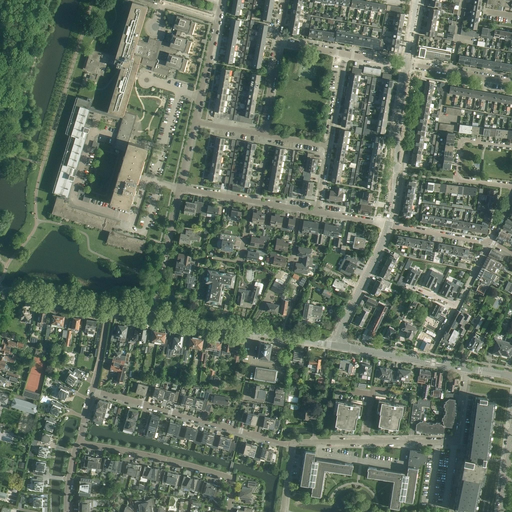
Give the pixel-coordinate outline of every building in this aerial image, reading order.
[(357,8),(359,0),(357,0),(351,0),(351,7),(357,8)] [(357,8),(364,9),(366,1),(359,0),(357,8)] [(364,9),(371,10),(372,2),(366,1),(364,9)] [(147,6),(139,4),(133,2),(116,57),(91,49),(85,68),(100,73),(99,74),(103,76),(108,59),(123,64),(114,92),(108,111),(119,114),(123,116),(113,148),(126,152),(111,203),(119,205),(129,209),(134,193),(137,194),(140,184),(137,183),(147,148),(128,142),(130,137),(132,138),(133,134),(131,134),(136,115),(132,114),(126,112),(132,92),(138,72),(139,72),(138,72),(139,69),(140,69),(137,68),(139,62),(152,67),(151,70),(159,73),(167,75),(167,76),(170,67),(178,69),(178,70),(183,72),(187,61),(183,60),(184,57),(178,56),(178,55),(176,54),(177,49),(182,51),(187,53),(191,42),(191,43),(191,42),(187,41),(188,39),(182,37),(182,36),(180,35),(181,31),(186,32),(186,33),(191,35),(195,24),(191,22),(192,20),(186,18),(186,17),(184,17),(183,17),(183,18),(177,16),(176,20),(173,28),(178,29),(176,35),(173,34),(172,39),(170,44),(167,43),(153,39),(151,44),(137,40),(137,39),(147,6)] [(371,10),(377,12),(379,4),(372,2),(371,10)] [(386,5),(379,4),(377,12),(384,13),(386,6),(386,5)] [(315,38),(316,30),(317,27),(314,26),(313,29),(310,29),(308,37),(315,38)] [(343,43),(345,33),(336,32),(335,41),(343,43)] [(343,43),(352,44),(354,34),(345,32),(345,33),(343,43)] [(352,44),(361,46),(362,36),(362,35),(354,34),(352,44)] [(371,38),(362,36),(361,46),(369,47),(371,38)] [(380,39),(371,38),(369,47),(378,49),(380,39)] [(381,70),(374,69),(364,67),(363,73),(380,76),(381,70)] [(350,74),(349,80),(357,82),(358,75),(360,75),(361,69),(358,69),(357,75),(354,74),(351,74),(350,74)] [(349,80),(348,87),(356,88),(357,82),(349,80)] [(391,81),(388,80),(385,80),(384,86),(392,88),(393,81),(391,81)] [(456,94),(457,87),(450,86),(449,93),(456,94)] [(348,87),(346,93),(355,95),(356,88),(348,87)] [(390,101),(391,94),(383,93),(381,99),(390,101)] [(78,97),(67,133),(67,134),(71,135),(54,193),(61,195),(60,197),(69,200),(69,197),(68,197),(73,180),(74,180),(75,175),(74,175),(87,132),(88,132),(90,127),(84,126),(90,109),(118,117),(119,114),(108,111),(108,112),(90,107),(92,102),(78,97)] [(344,106),(343,113),(352,114),(353,108),(344,106)] [(387,120),(388,114),(379,112),(378,119),(387,120)] [(351,121),(342,119),(341,126),(349,127),(351,121)] [(385,127),(377,125),(376,132),(384,133),(385,127)] [(339,136),(348,138),(349,131),(340,130),(339,136)] [(374,142),(382,144),(384,137),(375,136),(374,142)] [(93,141),(91,148),(98,150),(100,143),(93,141)] [(374,142),(373,149),(381,150),(382,144),(374,142)] [(344,157),(345,151),(337,149),(336,156),(344,157)] [(306,164),(317,166),(318,159),(314,159),(314,154),(308,153),(307,158),(306,164)] [(372,155),(371,162),(379,163),(380,157),(372,155)] [(317,166),(306,164),(305,171),(303,171),(302,175),(310,177),(311,172),(315,173),(317,166)] [(302,187),(313,189),(314,182),(310,182),(310,177),(302,175),(302,176),(304,176),(303,181),(302,187)] [(341,177),(332,175),(331,182),(340,183),(341,177)] [(376,183),(377,176),(368,175),(367,181),(376,183)] [(376,183),(367,181),(366,188),(375,189),(376,183)] [(433,190),(434,183),(428,182),(428,186),(425,186),(424,192),(427,192),(428,190),(433,190)] [(80,186),(78,192),(84,194),(86,188),(80,186)] [(313,189),(302,187),(301,194),(311,196),(313,189)] [(342,202),(343,193),(342,193),(343,188),(336,187),(335,192),(331,191),(329,199),(342,202)] [(360,202),(368,203),(369,200),(373,201),(373,197),(371,196),(372,193),(364,192),(363,195),(361,195),(360,202)] [(82,201),(89,203),(90,197),(84,195),(82,201)] [(69,200),(60,197),(58,196),(53,213),(110,230),(107,242),(142,253),(146,240),(143,239),(142,240),(113,231),(114,230),(117,231),(118,229),(114,228),(115,224),(120,225),(119,225),(120,222),(67,205),(69,200)] [(186,202),(184,212),(195,214),(195,212),(198,213),(200,202),(197,202),(197,204),(186,202)] [(368,203),(360,202),(359,205),(361,205),(360,209),(359,208),(358,213),(370,215),(372,207),(368,206),(368,203)] [(208,206),(207,213),(218,215),(218,214),(221,215),(222,206),(219,205),(219,208),(208,206)] [(239,226),(242,210),(229,208),(228,216),(231,217),(235,218),(235,221),(239,222),(238,226),(239,226)] [(266,227),(268,217),(265,216),(265,214),(261,214),(262,212),(259,211),(257,224),(261,224),(261,226),(266,227)] [(275,227),(278,214),(275,214),(275,216),(271,215),(271,217),(268,217),(266,227),(271,228),(272,226),(275,227)] [(278,214),(275,227),(281,228),(280,230),(284,230),(286,220),(283,219),(283,217),(280,217),(280,215),(278,214)] [(294,230),(296,217),(293,217),(293,221),(289,220),(288,222),(285,222),(286,220),(284,230),(287,231),(287,229),(294,230)] [(300,221),(298,233),(305,234),(306,231),(309,232),(311,222),(304,221),(304,222),(300,221)] [(311,222),(309,232),(313,233),(313,234),(316,234),(318,222),(314,221),(314,223),(311,222)] [(330,236),(332,226),(330,225),(330,224),(325,223),(323,234),(330,236)] [(511,227),(505,223),(502,228),(511,233),(511,227)] [(332,226),(330,236),(338,237),(340,226),(335,225),(335,226),(332,226)] [(181,234),(179,242),(188,244),(189,240),(193,240),(197,240),(197,242),(199,242),(201,232),(193,231),(186,230),(185,235),(181,234)] [(501,230),(499,235),(509,240),(510,239),(507,237),(508,234),(501,230)] [(362,238),(363,235),(359,235),(359,233),(355,232),(355,233),(350,232),(350,234),(348,234),(347,240),(354,242),(353,244),(352,246),(353,246),(353,247),(364,249),(366,238),(362,238)] [(252,237),(250,246),(263,248),(264,242),(266,243),(267,240),(270,240),(270,237),(268,237),(264,236),(261,236),(260,235),(260,238),(252,237)] [(506,239),(498,235),(496,240),(503,244),(504,243),(505,241),(508,243),(511,245),(511,242),(509,241),(506,239)] [(235,243),(236,239),(223,237),(222,240),(221,240),(220,240),(219,241),(218,241),(218,242),(218,243),(217,243),(217,244),(217,245),(217,246),(218,246),(218,247),(218,248),(219,248),(220,248),(220,249),(221,249),(232,251),(233,242),(235,243)] [(285,240),(277,238),(277,239),(275,249),(287,251),(288,244),(284,243),(285,240)] [(303,261),(312,262),(313,258),(310,258),(311,250),(298,247),(297,256),(304,257),(303,261)] [(491,249),(489,254),(488,256),(495,260),(496,258),(499,259),(500,257),(503,258),(504,256),(491,249)] [(264,251),(256,250),(256,253),(248,251),(247,262),(247,260),(257,262),(259,255),(263,256),(264,251)] [(182,273),(184,257),(185,254),(178,253),(177,259),(181,260),(180,262),(179,261),(179,262),(177,261),(175,271),(182,273)] [(271,253),(270,258),(274,259),(274,265),(285,266),(286,259),(277,257),(278,254),(271,253)] [(336,253),(333,257),(341,261),(342,261),(343,258),(342,258),(343,254),(336,253)] [(184,257),(182,273),(188,274),(187,283),(191,284),(190,288),(194,289),(196,282),(194,282),(196,276),(192,275),(194,264),(190,264),(189,263),(190,255),(185,254),(184,257)] [(387,259),(395,263),(396,261),(396,260),(397,257),(390,254),(387,259)] [(347,256),(340,271),(350,276),(352,273),(357,265),(356,264),(358,261),(347,256)] [(495,261),(491,259),(488,257),(487,257),(485,261),(489,263),(496,268),(497,268),(500,270),(501,269),(499,268),(500,267),(501,267),(502,265),(501,265),(495,261)] [(387,259),(385,265),(392,268),(393,265),(394,265),(395,263),(387,259)] [(312,262),(303,261),(303,264),(296,263),(294,272),(307,274),(308,266),(311,266),(312,262)] [(482,266),(490,270),(494,273),(496,268),(489,263),(485,261),(482,266)] [(385,265),(382,270),(390,274),(391,272),(390,271),(392,268),(385,265)] [(411,271),(406,282),(413,285),(418,275),(420,272),(412,268),(411,271)] [(481,268),(479,272),(487,277),(491,279),(494,280),(496,276),(489,272),(481,268)] [(235,275),(224,273),(219,272),(208,270),(207,276),(204,275),(203,281),(206,281),(206,282),(209,283),(206,302),(209,302),(209,304),(208,304),(208,305),(217,306),(218,306),(217,306),(218,304),(221,304),(224,288),(230,289),(230,287),(233,287),(235,275)] [(390,274),(382,270),(379,275),(386,279),(388,276),(389,276),(390,274)] [(432,270),(425,285),(432,289),(436,282),(440,284),(443,276),(432,270)] [(491,279),(487,277),(479,272),(477,277),(481,280),(481,282),(487,285),(491,279)] [(347,284),(332,277),(335,279),(332,285),(340,289),(337,294),(341,296),(343,291),(344,291),(347,284)] [(374,286),(382,290),(384,291),(386,287),(388,288),(390,284),(381,279),(380,281),(377,280),(374,286)] [(446,283),(441,293),(448,297),(452,290),(456,291),(459,286),(447,280),(446,283)] [(270,289),(281,295),(287,283),(284,281),(282,285),(275,281),(270,289)] [(252,292),(250,291),(239,289),(237,296),(238,296),(237,304),(243,305),(245,294),(247,295),(247,294),(251,295),(249,303),(255,304),(257,296),(259,296),(260,295),(262,296),(263,293),(260,293),(263,285),(262,283),(256,282),(255,282),(254,286),(252,292)] [(382,290),(374,286),(371,292),(378,295),(380,292),(382,290)] [(331,293),(324,289),(322,294),(326,296),(326,297),(328,298),(328,297),(329,297),(331,293)] [(368,298),(366,303),(374,307),(376,302),(368,298)] [(286,315),(287,307),(289,307),(290,305),(289,304),(289,302),(288,300),(282,299),(281,303),(281,304),(280,314),(286,315)] [(279,305),(274,304),(266,303),(265,311),(277,313),(278,305),(279,305)] [(381,307),(367,334),(373,337),(387,307),(379,303),(378,306),(381,307)] [(436,303),(429,316),(441,322),(443,316),(440,314),(444,307),(436,303)] [(320,317),(321,307),(315,306),(314,306),(311,306),(312,305),(305,304),(303,316),(304,316),(305,318),(307,318),(309,317),(309,316),(310,316),(310,315),(320,317)] [(31,319),(30,318),(32,317),(31,315),(32,314),(31,313),(30,314),(28,311),(27,312),(25,309),(20,312),(21,314),(19,316),(21,319),(23,318),(25,321),(25,322),(30,323),(31,319)] [(457,310),(448,326),(452,328),(453,326),(456,327),(456,326),(458,327),(459,324),(461,325),(457,331),(453,329),(451,334),(445,345),(451,348),(453,345),(454,345),(455,343),(454,343),(454,341),(455,342),(457,338),(456,338),(459,332),(463,334),(465,330),(463,328),(470,315),(463,312),(464,311),(460,309),(459,311),(457,310)] [(362,327),(368,312),(363,310),(361,314),(359,317),(357,316),(354,323),(358,325),(358,326),(360,326),(362,327)] [(45,323),(46,312),(39,311),(37,326),(44,327),(45,323)] [(473,327),(476,328),(478,329),(484,319),(479,316),(477,321),(473,327)] [(78,331),(80,319),(79,319),(79,318),(77,318),(76,318),(73,318),(72,328),(74,328),(74,330),(78,331)] [(94,335),(96,321),(87,319),(85,331),(88,332),(87,334),(94,335)] [(407,332),(406,334),(405,337),(407,337),(408,339),(409,338),(411,339),(413,334),(414,335),(418,328),(413,325),(413,324),(412,324),(412,323),(411,323),(410,324),(405,322),(402,329),(407,332)] [(440,342),(445,345),(451,334),(449,334),(452,328),(448,326),(443,337),(442,337),(440,342)] [(396,331),(389,327),(388,328),(387,330),(384,336),(385,336),(385,337),(387,338),(388,337),(389,338),(389,337),(391,338),(394,333),(394,334),(396,331)] [(139,339),(141,329),(140,329),(139,328),(138,328),(137,328),(135,328),(135,332),(133,331),(133,337),(131,336),(130,342),(135,343),(135,341),(136,338),(139,339)] [(158,344),(160,332),(157,331),(156,332),(154,331),(154,333),(153,333),(152,343),(158,344)] [(160,332),(158,344),(162,345),(166,346),(167,340),(165,339),(165,335),(165,333),(163,333),(163,332),(160,332)] [(168,345),(166,355),(171,356),(171,352),(172,352),(172,351),(171,351),(172,349),(176,350),(176,352),(182,353),(181,355),(182,355),(183,347),(181,347),(182,346),(183,345),(183,344),(182,343),(183,336),(182,336),(182,335),(180,335),(179,336),(176,335),(176,337),(174,337),(172,345),(168,345)] [(467,347),(477,353),(482,344),(485,345),(487,341),(484,340),(483,342),(474,336),(467,347)] [(498,354),(500,355),(504,343),(500,342),(498,339),(494,338),(491,349),(494,349),(493,353),(495,353),(495,354),(498,355),(498,354)] [(3,339),(3,341),(2,341),(2,342),(2,343),(1,345),(10,348),(11,345),(15,346),(16,342),(9,340),(10,340),(6,339),(6,340),(3,339)] [(206,350),(213,351),(215,340),(214,340),(214,339),(212,339),(212,340),(211,339),(211,340),(209,340),(208,342),(207,341),(207,343),(206,350)] [(430,343),(423,339),(419,348),(426,351),(430,343)] [(215,340),(213,351),(213,355),(220,357),(221,350),(222,345),(221,345),(221,342),(219,342),(219,341),(218,340),(216,340),(215,340)] [(509,345),(504,343),(500,355),(501,355),(501,354),(503,354),(502,355),(506,356),(506,355),(509,356),(511,352),(511,340),(511,341),(511,342),(511,343),(509,344),(509,345)] [(227,342),(226,343),(225,343),(225,346),(223,345),(222,354),(229,355),(230,352),(231,350),(234,350),(235,346),(234,346),(235,344),(232,344),(231,343),(230,343),(228,343),(227,342)] [(271,345),(264,344),(261,343),(258,358),(269,360),(271,345)] [(9,351),(10,348),(1,345),(1,347),(0,347),(0,348),(0,349),(0,350),(2,352),(5,354),(5,353),(11,355),(12,352),(9,351)] [(37,349),(36,349),(34,355),(37,356),(38,353),(39,352),(39,350),(43,351),(43,348),(39,347),(38,347),(37,349)] [(302,354),(303,352),(294,351),(293,361),(300,362),(299,366),(305,367),(306,356),(303,356),(303,354),(302,354)] [(0,356),(0,363),(5,365),(6,361),(14,363),(15,359),(12,358),(4,355),(4,357),(0,356)] [(322,359),(319,359),(318,358),(317,358),(316,358),(315,358),(313,357),(312,358),(309,357),(308,368),(310,369),(310,367),(317,368),(316,374),(319,375),(322,359)] [(118,373),(120,364),(121,364),(121,361),(113,359),(110,371),(118,373)] [(350,361),(340,360),(339,368),(348,370),(348,371),(351,372),(351,374),(355,375),(356,367),(352,366),(353,364),(349,363),(350,361)] [(121,364),(120,364),(118,373),(116,382),(117,384),(121,385),(122,384),(127,366),(121,365),(121,364)] [(360,367),(360,370),(360,373),(361,373),(360,374),(363,374),(363,375),(366,376),(367,375),(369,375),(370,375),(370,372),(371,372),(371,369),(371,366),(371,365),(368,365),(368,364),(366,364),(365,364),(362,364),(361,364),(361,367),(360,367)] [(378,379),(378,378),(384,379),(386,368),(383,367),(383,368),(380,367),(379,370),(376,369),(374,378),(378,379)] [(276,371),(257,368),(255,378),(274,381),(276,371)] [(386,368),(384,379),(389,380),(389,381),(393,382),(395,371),(392,371),(392,370),(389,369),(389,368),(386,368)] [(402,380),(404,370),(401,369),(401,370),(398,369),(398,372),(395,371),(393,382),(396,382),(397,379),(402,380)] [(430,378),(431,371),(420,369),(419,376),(427,378),(430,378)] [(77,378),(75,377),(76,376),(77,377),(79,374),(74,370),(73,372),(69,370),(67,374),(69,375),(67,377),(66,378),(65,379),(65,380),(65,381),(65,382),(66,383),(67,383),(68,383),(69,383),(73,386),(77,378)] [(408,383),(411,383),(413,376),(410,375),(410,371),(407,371),(408,370),(404,370),(402,380),(408,381),(408,383)] [(431,386),(435,386),(441,387),(442,373),(432,371),(431,376),(432,377),(431,386)] [(0,384),(1,385),(1,386),(4,387),(6,382),(9,383),(9,381),(16,384),(18,378),(10,376),(9,380),(7,379),(0,376),(0,384)] [(423,392),(422,397),(427,398),(428,392),(429,385),(424,384),(424,382),(427,382),(427,378),(419,376),(418,376),(417,382),(421,383),(420,386),(424,387),(423,392)] [(449,378),(448,390),(453,391),(454,384),(458,384),(458,379),(449,378)] [(157,399),(159,392),(160,388),(155,387),(156,383),(153,382),(149,395),(152,396),(152,397),(152,398),(157,399)] [(135,393),(146,396),(148,386),(138,383),(135,393)] [(60,398),(65,400),(69,392),(67,391),(67,390),(68,391),(70,388),(64,385),(63,387),(60,385),(58,389),(60,390),(59,392),(58,393),(57,393),(56,394),(56,395),(56,396),(57,397),(58,398),(59,398),(60,398)] [(260,399),(263,399),(264,399),(266,391),(262,390),(259,390),(260,386),(253,385),(252,388),(253,389),(252,392),(251,397),(258,398),(260,399)] [(429,389),(428,395),(428,397),(430,398),(431,395),(439,397),(440,392),(440,391),(441,387),(435,386),(435,391),(432,390),(432,389),(429,389)] [(157,399),(162,400),(165,390),(160,388),(159,392),(157,399)] [(276,389),(273,404),(283,406),(285,390),(276,389)] [(162,400),(168,402),(171,391),(165,390),(162,400)] [(171,391),(168,402),(173,403),(173,402),(176,402),(179,392),(176,391),(176,392),(171,391)] [(0,405),(1,403),(6,404),(9,395),(0,392),(0,405)] [(185,407),(188,396),(183,394),(184,393),(181,392),(178,403),(181,403),(180,405),(185,407)] [(185,407),(190,408),(194,397),(188,396),(185,407)] [(229,398),(215,396),(213,403),(228,405),(228,401),(229,401),(229,400),(229,398)] [(190,408),(196,410),(199,399),(194,397),(190,408)] [(487,458),(494,409),(494,402),(486,401),(487,398),(475,397),(468,456),(466,455),(465,458),(482,463),(483,457),(487,458)] [(199,399),(196,410),(201,411),(202,409),(204,410),(206,404),(208,399),(204,398),(204,400),(199,399)] [(34,408),(34,405),(17,399),(16,402),(15,404),(16,404),(15,407),(32,412),(33,409),(34,409),(34,408)] [(422,406),(430,407),(430,401),(418,399),(418,404),(418,405),(422,406)] [(444,410),(446,410),(445,412),(456,414),(456,412),(455,412),(456,405),(454,405),(455,400),(449,399),(445,402),(445,404),(444,403),(443,407),(445,407),(444,410)] [(97,405),(107,407),(107,408),(109,408),(111,403),(108,402),(99,400),(99,402),(98,401),(97,405)] [(345,402),(343,401),(336,400),(333,414),(337,414),(334,431),(342,432),(342,434),(345,435),(345,433),(354,434),(357,418),(360,418),(362,405),(345,402)] [(380,414),(377,431),(386,432),(385,434),(388,434),(389,432),(397,434),(400,418),(403,418),(406,405),(379,400),(376,414),(380,414)] [(53,414),(57,416),(61,408),(59,407),(60,406),(61,407),(62,404),(57,401),(56,403),(52,401),(50,405),(52,406),(51,408),(50,409),(49,410),(49,411),(49,412),(49,413),(50,414),(51,414),(52,414),(53,414)] [(420,421),(422,406),(418,405),(418,404),(413,403),(410,423),(416,424),(420,421)] [(128,413),(137,416),(138,412),(137,412),(138,410),(127,407),(126,413),(128,413)] [(250,425),(253,414),(248,412),(248,411),(245,410),(246,409),(245,409),(244,410),(244,411),(244,412),(243,412),(243,413),(242,414),(242,415),(242,416),(242,417),(242,418),(242,419),(242,420),(242,421),(242,420),(245,421),(244,423),(245,423),(250,425)] [(302,409),(302,412),(301,413),(300,415),(301,416),(301,419),(309,420),(309,418),(316,418),(316,412),(310,411),(310,410),(302,409)] [(454,415),(456,415),(456,414),(445,412),(445,415),(444,414),(443,417),(442,417),(442,421),(443,421),(443,423),(445,427),(452,427),(452,421),(454,422),(454,415)] [(148,419),(159,422),(160,417),(160,416),(149,413),(149,414),(148,419)] [(253,414),(250,425),(255,426),(256,426),(256,424),(259,425),(262,414),(261,414),(260,414),(259,414),(258,415),(253,414)] [(262,414),(259,425),(263,426),(263,428),(268,429),(270,418),(265,417),(265,415),(264,415),(264,414),(263,414),(262,414)] [(100,425),(101,423),(103,423),(104,418),(94,415),(93,419),(94,419),(94,421),(95,421),(94,424),(100,425)] [(270,418),(268,429),(274,429),(274,430),(274,428),(277,428),(277,429),(277,428),(278,427),(279,426),(279,425),(279,424),(279,423),(280,423),(280,422),(280,421),(280,420),(280,419),(279,418),(279,417),(279,416),(279,417),(274,416),(274,418),(270,418)] [(48,430),(52,431),(55,423),(53,422),(53,421),(54,421),(55,419),(50,417),(49,418),(45,417),(44,421),(46,422),(45,424),(44,425),(44,426),(43,427),(43,428),(44,429),(45,430),(46,430),(47,430),(48,430)] [(157,427),(159,422),(148,419),(146,424),(157,427)] [(420,421),(416,424),(416,430),(421,431),(421,432),(428,433),(428,435),(429,435),(430,424),(428,424),(428,422),(425,422),(426,421),(422,420),(422,422),(420,421)] [(172,434),(175,423),(170,422),(166,434),(172,436),(172,434)] [(443,434),(443,433),(444,427),(442,424),(439,424),(439,423),(436,422),(436,423),(433,423),(433,424),(430,424),(429,435),(431,435),(431,434),(437,434),(437,433),(443,434)] [(175,423),(172,434),(178,436),(177,437),(178,438),(179,438),(179,439),(180,439),(183,428),(181,427),(181,425),(175,423)] [(135,426),(125,424),(123,431),(132,434),(133,430),(134,430),(135,426)] [(156,432),(157,427),(146,424),(145,429),(156,432)] [(189,439),(192,428),(187,427),(186,428),(183,428),(180,439),(181,439),(182,439),(183,439),(184,439),(184,437),(189,439)] [(192,428),(189,439),(194,440),(194,442),(195,442),(195,443),(196,443),(197,443),(200,432),(197,431),(198,430),(192,428)] [(156,432),(145,429),(144,434),(144,435),(146,435),(145,436),(146,437),(147,437),(148,438),(149,438),(150,438),(151,438),(152,438),(152,437),(154,438),(154,437),(155,437),(156,432)] [(206,444),(209,433),(204,431),(203,431),(203,433),(200,432),(197,443),(198,444),(199,444),(200,444),(200,443),(201,442),(206,444)] [(52,435),(47,434),(46,433),(46,432),(45,432),(44,432),(43,432),(42,433),(41,434),(41,435),(41,436),(42,437),(41,441),(50,443),(52,435)] [(209,433),(206,444),(211,445),(211,446),(211,447),(212,447),(213,448),(214,448),(217,437),(214,436),(215,434),(214,434),(209,433)] [(223,448),(226,437),(220,436),(220,438),(217,437),(214,448),(215,448),(216,448),(217,448),(218,447),(223,448)] [(226,437),(223,448),(228,450),(228,451),(231,452),(230,453),(231,452),(232,451),(232,450),(233,450),(233,449),(233,448),(234,447),(234,446),(234,445),(234,444),(234,443),(234,442),(234,441),(233,441),(231,441),(231,439),(226,437)] [(248,455),(251,444),(246,443),(245,445),(242,444),(243,444),(242,443),(242,444),(241,445),(240,446),(240,447),(240,448),(239,449),(239,450),(239,451),(239,453),(239,454),(239,455),(240,455),(242,456),(243,454),(248,455)] [(251,444),(248,455),(253,457),(253,458),(254,459),(255,459),(256,460),(259,448),(256,448),(257,446),(251,444)] [(42,456),(46,457),(48,449),(40,447),(39,451),(38,452),(37,452),(37,453),(37,454),(37,455),(38,456),(39,457),(40,457),(41,457),(42,456)] [(259,448),(256,460),(257,460),(258,460),(259,460),(260,460),(260,458),(265,460),(268,449),(263,448),(262,447),(262,449),(259,448)] [(268,449),(265,460),(270,461),(270,463),(273,464),(272,464),(272,465),(273,464),(274,463),(274,462),(275,461),(276,460),(276,459),(276,458),(276,457),(276,456),(276,455),(276,454),(276,453),(273,452),(274,451),(273,451),(273,450),(268,449)] [(426,464),(427,452),(412,450),(410,452),(408,467),(419,468),(420,463),(426,464)] [(325,472),(326,470),(348,474),(348,473),(351,474),(353,464),(345,463),(344,465),(314,460),(315,452),(306,451),(305,455),(305,454),(300,485),(308,486),(308,485),(313,486),(312,487),(311,495),(320,496),(321,493),(325,472)] [(92,468),(93,457),(91,457),(91,456),(85,456),(84,462),(82,461),(81,469),(85,470),(86,469),(87,467),(92,468)] [(93,457),(92,468),(96,469),(96,472),(99,472),(101,458),(96,457),(93,457)] [(111,471),(113,460),(112,460),(108,458),(108,459),(105,459),(105,458),(105,457),(102,473),(105,473),(106,470),(111,471)] [(457,470),(454,486),(457,487),(459,487),(454,510),(462,511),(463,511),(465,511),(473,511),(479,487),(483,488),(486,476),(482,475),(484,463),(482,463),(465,458),(465,460),(464,465),(462,471),(461,471),(458,470),(457,470)] [(113,460),(111,471),(120,473),(122,461),(119,461),(119,460),(115,460),(115,461),(113,461),(114,460),(113,460)] [(37,473),(37,475),(43,475),(44,471),(45,471),(45,462),(41,462),(40,461),(39,461),(38,461),(37,461),(36,461),(36,462),(35,463),(35,464),(36,465),(36,466),(36,468),(34,468),(33,472),(37,473)] [(131,475),(133,464),(131,464),(131,463),(125,462),(122,476),(126,477),(126,474),(131,475)] [(133,464),(131,475),(136,476),(135,479),(138,479),(141,465),(136,464),(136,465),(133,464)] [(151,479),(153,468),(153,469),(151,468),(152,468),(148,466),(147,466),(148,466),(147,467),(145,466),(145,465),(142,477),(151,479)] [(368,467),(367,476),(370,477),(392,481),(393,482),(390,503),(389,507),(399,509),(400,501),(400,500),(400,499),(404,500),(404,501),(413,502),(418,469),(419,469),(419,468),(408,467),(407,474),(376,470),(376,468),(368,467)] [(153,468),(151,479),(156,480),(155,483),(158,484),(162,469),(161,470),(159,469),(159,468),(155,468),(155,469),(153,469),(153,468)] [(170,484),(173,473),(170,473),(170,472),(165,471),(161,485),(165,485),(165,483),(170,484)] [(173,473),(170,484),(175,485),(174,488),(177,489),(181,475),(175,474),(173,473)] [(189,489),(192,478),(192,479),(191,478),(187,475),(187,476),(187,477),(184,476),(184,475),(180,489),(183,490),(184,487),(189,489)] [(43,478),(37,477),(37,479),(32,479),(32,483),(34,484),(34,486),(33,486),(33,487),(33,488),(33,489),(33,490),(34,491),(35,491),(36,491),(37,491),(38,491),(43,491),(43,482),(42,482),(43,478)] [(80,486),(91,488),(92,479),(80,477),(80,478),(81,478),(81,481),(80,480),(79,480),(80,485),(81,485),(80,486)] [(192,478),(189,489),(195,490),(194,493),(197,494),(201,479),(201,480),(198,480),(198,479),(194,479),(192,479),(193,478),(192,478)] [(209,495),(212,484),(209,483),(204,481),(201,492),(209,495)] [(239,492),(251,494),(252,491),(253,492),(255,488),(256,482),(248,481),(247,487),(241,486),(240,487),(239,489),(239,491),(239,492)] [(212,484),(209,495),(216,497),(215,500),(218,501),(221,493),(218,492),(220,486),(214,485),(212,484)] [(91,488),(80,486),(80,487),(80,488),(78,492),(79,492),(79,495),(78,495),(93,497),(93,493),(90,493),(91,488)] [(251,494),(239,492),(239,493),(238,494),(238,496),(239,497),(239,498),(239,499),(247,500),(246,503),(253,504),(253,501),(253,497),(251,497),(251,494)] [(37,507),(38,507),(42,507),(42,498),(33,498),(33,502),(33,503),(32,504),(32,505),(32,506),(33,507),(34,507),(35,508),(36,508),(37,507)] [(145,503),(146,511),(152,511),(152,505),(155,505),(153,498),(150,499),(147,500),(147,502),(145,503)] [(79,507),(90,507),(93,508),(93,499),(90,499),(79,499),(79,505),(79,507)] [(146,511),(145,503),(142,503),(142,501),(138,501),(135,501),(136,508),(139,507),(139,511),(146,511)]
